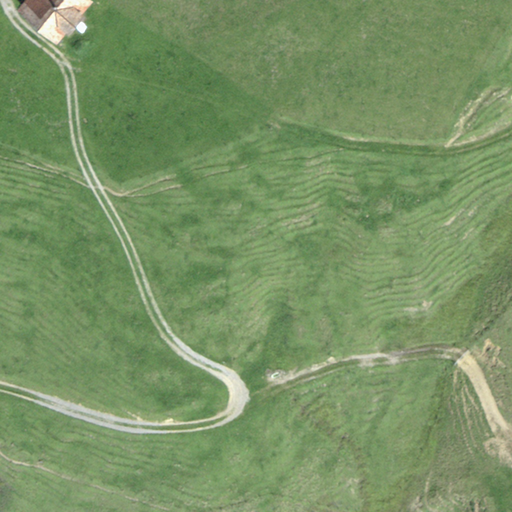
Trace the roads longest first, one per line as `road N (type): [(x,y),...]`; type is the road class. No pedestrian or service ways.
road 1 (track): [(0,8),(60,75),(70,118),(160,314),(192,356),(257,388),(252,419),(179,435),(0,386)]
road 2 (track): [(511,432),(494,419),(479,379),(455,357),(425,346),(341,359),(257,388)]
road 3 (track): [(355,140),(458,146),(511,127)]
